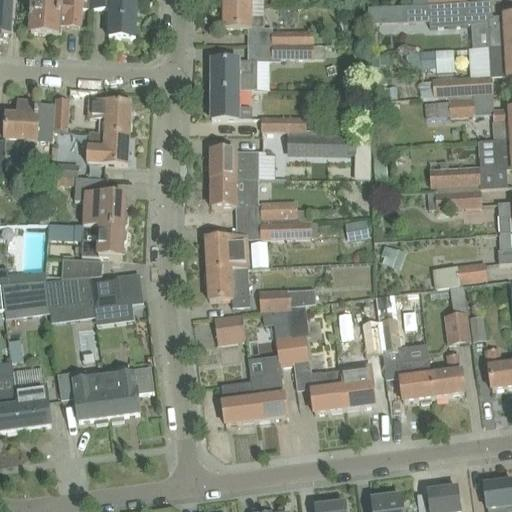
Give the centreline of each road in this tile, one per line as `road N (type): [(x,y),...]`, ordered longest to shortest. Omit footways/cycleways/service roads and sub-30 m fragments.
road 1 (residential): [(190,486),(165,258),(175,80)]
road 2 (residential): [(190,486),(511,443)]
road 3 (residential): [(175,80),(0,69)]
road 4 (residential): [(30,510),(190,486)]
